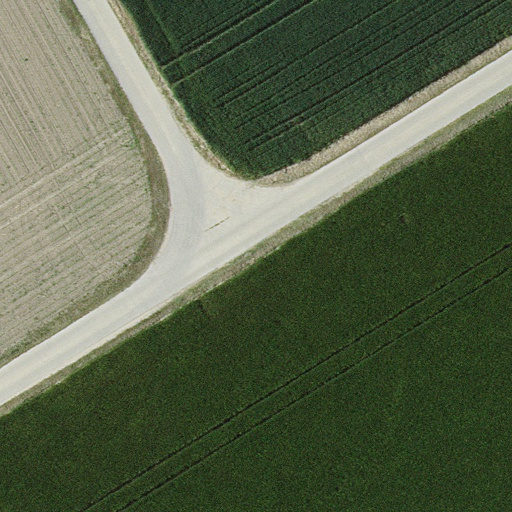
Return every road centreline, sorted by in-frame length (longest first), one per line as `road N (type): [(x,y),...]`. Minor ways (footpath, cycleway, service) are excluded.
road 1 (track): [(0,382),(511,62)]
road 2 (track): [(83,0),(220,244)]
